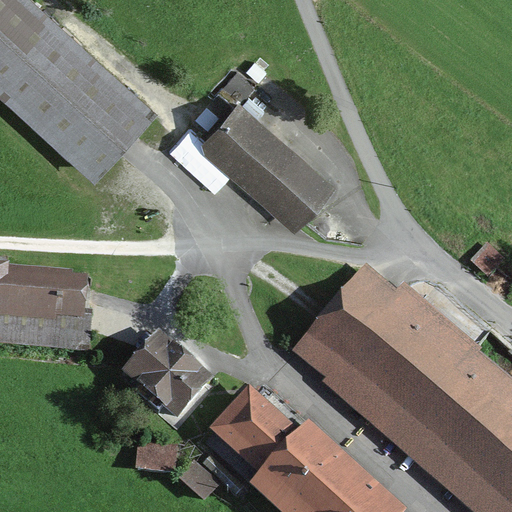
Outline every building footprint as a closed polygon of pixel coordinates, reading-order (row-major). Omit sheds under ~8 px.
[(162,107),(44,0),(0,0),(0,82),(101,174),(162,107)] [(343,181),(252,102),(214,145),(305,225),(343,181)] [(508,262),(489,244),(475,259),(493,277),(508,262)] [(92,278),(0,272),(0,344),(87,350),(92,278)] [(402,301),(377,279),(309,354),(488,511),(511,511),(511,377),(413,289),(402,301)] [(223,383),(168,336),(134,375),(189,422),(223,383)] [(303,438),(260,401),(227,439),(271,477),(260,491),(284,511),(409,511),(312,428),(303,438)] [(180,449),(143,448),(142,475),(179,476),(180,449)]
